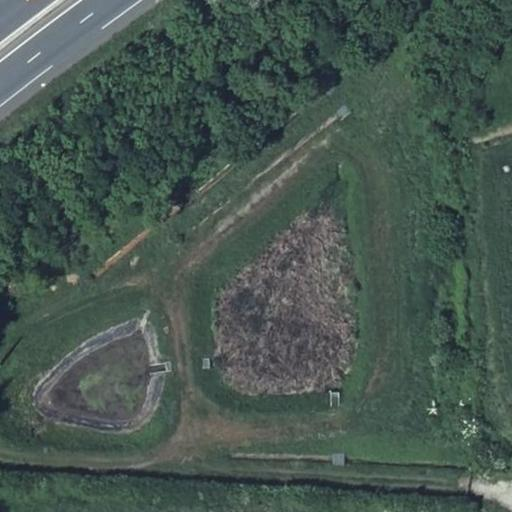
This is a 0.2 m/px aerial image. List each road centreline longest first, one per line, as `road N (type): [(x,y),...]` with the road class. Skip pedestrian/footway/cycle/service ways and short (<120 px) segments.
road 1 (track): [(511,486),(0,456)]
road 2 (track): [(196,414),(195,464),(221,441),(341,423),(365,404),(381,336),(375,247)]
road 3 (track): [(511,394),(489,262),(486,135),(511,67)]
road 4 (track): [(0,359),(33,329),(92,302),(134,294),(160,307),(177,337),(196,414)]
road 5 (motorway): [(0,83),(103,0)]
